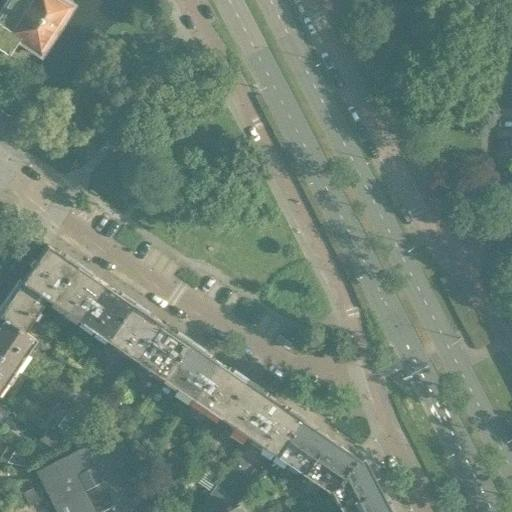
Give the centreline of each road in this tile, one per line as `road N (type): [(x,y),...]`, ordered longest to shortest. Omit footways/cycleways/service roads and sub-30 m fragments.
road 1 (primary): [(228,0),(485,511)]
road 2 (primary): [(511,460),(270,0)]
road 3 (residential): [(188,0),(351,313),(372,380)]
road 4 (residential): [(372,380),(305,373),(63,221),(43,199)]
road 5 (residential): [(454,266),(415,214),(307,0)]
road 6 (residential): [(372,380),(395,452),(427,511)]
